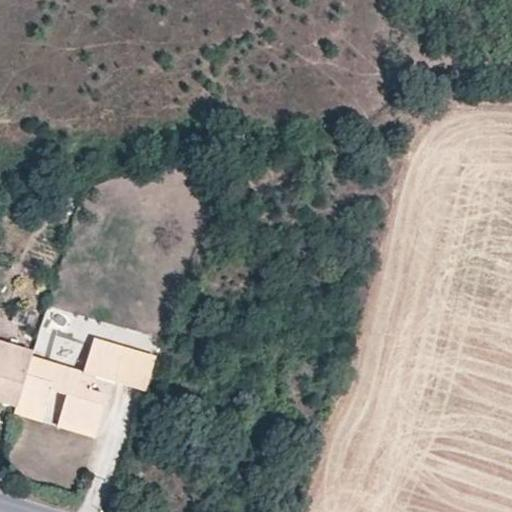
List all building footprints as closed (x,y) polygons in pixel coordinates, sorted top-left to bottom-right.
[(90,389),(95,374),(114,379),(124,345),(92,336),(82,370),(57,362),(51,380),(24,372),(17,396),(44,405),(50,387),(66,392),(58,416),(96,427),(106,394),(90,389)] [(0,340),(0,398),(15,403),(17,396),(24,372),(30,354),(31,349),(0,340)] [(144,388),(154,354),(124,345),(114,379),(144,388)] [(51,380),(57,362),(30,354),(24,372),(51,380)] [(40,418),(44,405),(17,396),(15,403),(13,410),(40,418)] [(96,427),(58,416),(56,423),(94,434),(96,427)]
